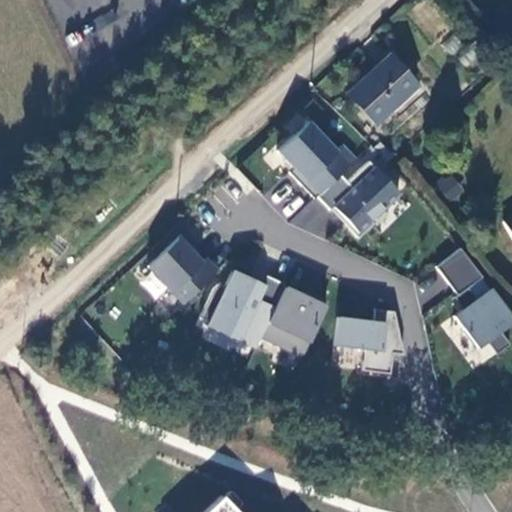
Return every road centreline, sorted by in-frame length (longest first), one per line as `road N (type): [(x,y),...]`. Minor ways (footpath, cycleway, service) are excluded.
road 1 (unclassified): [(0,345),(170,206),(396,0)]
road 2 (residential): [(488,511),(401,291),(244,216)]
